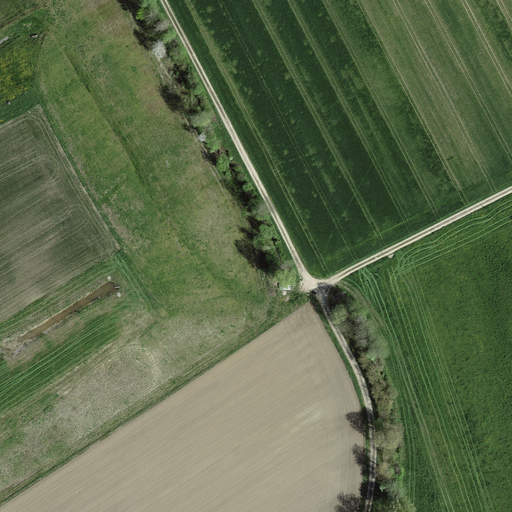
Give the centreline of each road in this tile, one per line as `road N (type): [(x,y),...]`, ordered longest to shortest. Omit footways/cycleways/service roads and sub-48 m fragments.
road 1 (track): [(121,0),(273,284),(313,285)]
road 2 (track): [(165,0),(313,285)]
road 3 (track): [(313,285),(364,390),(374,444),(367,511)]
road 4 (track): [(313,285),(511,190)]
